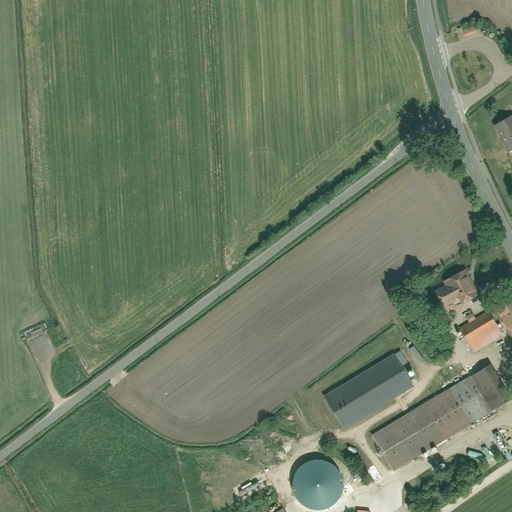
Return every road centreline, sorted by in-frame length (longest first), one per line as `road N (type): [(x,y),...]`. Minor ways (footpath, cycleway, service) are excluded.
road 1 (unclassified): [(0,456),(452,115)]
road 2 (tertiary): [(511,244),(452,115)]
